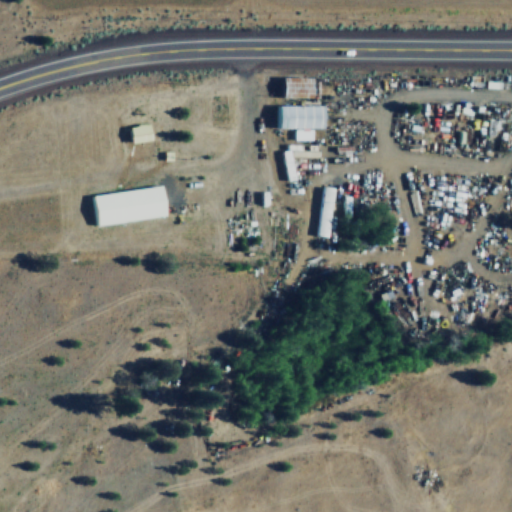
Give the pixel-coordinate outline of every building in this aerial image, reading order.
[(311,75),(278,75),(278,96),(311,96),(311,75)] [(273,127),(291,127),(291,138),(321,138),(321,103),(273,103),(273,127)] [(128,124),(129,140),(149,139),(148,123),(128,124)] [(164,215),(160,184),(88,192),(91,223),(164,215)] [(324,237),(330,188),(317,186),(311,235),(324,237)]
